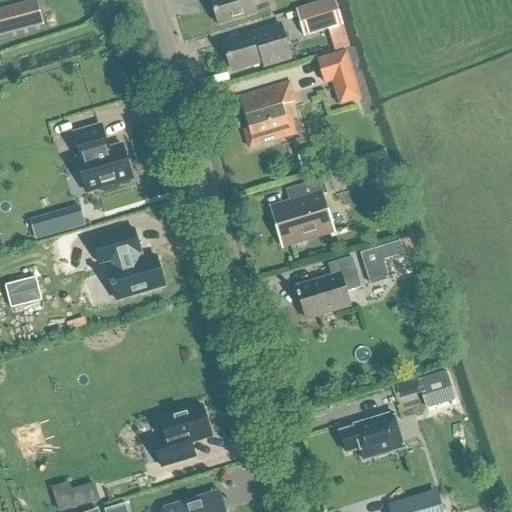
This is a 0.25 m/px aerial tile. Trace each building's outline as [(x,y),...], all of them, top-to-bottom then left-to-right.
[(251,0),(210,0),(218,26),(256,15),(251,0)] [(333,0),(306,9),(295,12),(303,40),(327,32),(333,52),(348,48),(333,0)] [(0,36),(43,25),(37,2),(0,11),(0,36)] [(280,26),(268,30),(223,44),(232,72),(261,64),(263,71),(291,63),(280,26)] [(360,102),(346,54),(316,63),(323,87),(331,85),(338,109),(360,102)] [(249,150),(291,137),(291,136),(288,137),(283,120),(286,119),(282,107),(295,103),(289,83),(239,99),(249,130),(244,132),(249,150)] [(109,142),(101,118),(74,127),(81,150),(78,151),(88,183),(133,168),(123,137),(109,142)] [(333,158),(336,169),(355,164),(352,152),(333,158)] [(367,161),(352,166),(355,176),(370,172),(367,161)] [(321,197),(327,195),(322,181),(286,192),(290,205),(273,210),(284,246),(331,232),(321,197)] [(57,234),(85,226),(79,206),(52,214),(57,234)] [(109,304),(157,290),(147,259),(129,265),(126,257),(130,256),(123,233),(82,245),(89,268),(104,264),(106,271),(100,273),(109,304)] [(83,253),(67,252),(67,266),(83,267),(83,253)] [(346,293),(361,289),(352,258),(328,265),(331,278),(296,289),(306,321),(350,307),(346,293)] [(27,283),(5,288),(11,310),(41,302),(39,296),(35,280),(27,283)] [(428,372),(435,405),(464,399),(457,366),(428,372)] [(323,416),(344,410),(339,396),(319,403),(323,416)] [(158,442),(166,467),(200,456),(196,443),(216,436),(206,406),(164,419),(170,438),(158,442)] [(407,410),(414,430),(427,425),(420,406),(407,410)] [(358,451),(362,463),(405,450),(394,413),(353,425),(353,428),(339,432),(346,456),(358,451)] [(39,426),(13,433),(14,436),(4,438),(7,452),(17,449),(18,454),(44,447),(39,426)] [(100,501),(94,483),(71,491),(77,509),(100,501)] [(391,511),(443,511),(438,493),(390,507),(391,511)] [(231,511),(230,510),(224,511),(210,511),(205,497),(167,509),(168,511),(231,511)]
